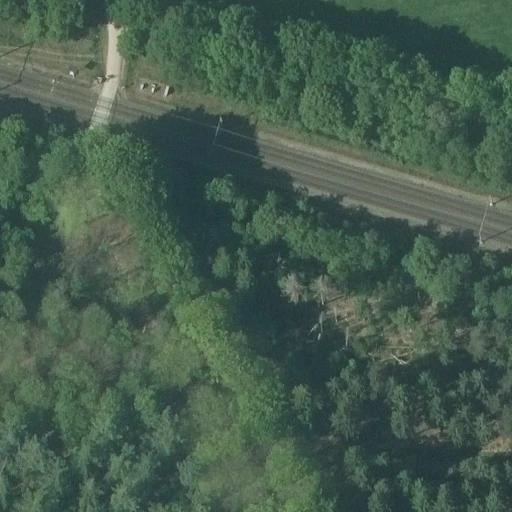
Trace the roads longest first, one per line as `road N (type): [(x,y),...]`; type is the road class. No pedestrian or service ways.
road 1 (track): [(85,183),(93,212),(267,511)]
road 2 (unknown): [(85,183),(74,204),(228,511)]
road 3 (track): [(262,432),(416,464),(511,467)]
